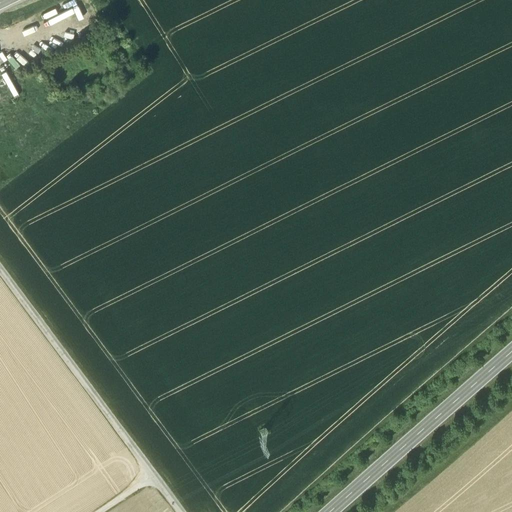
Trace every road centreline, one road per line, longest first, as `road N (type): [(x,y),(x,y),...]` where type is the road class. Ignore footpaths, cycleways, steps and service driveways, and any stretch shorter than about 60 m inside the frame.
road 1 (unclassified): [(182,511),(0,265)]
road 2 (secondary): [(337,511),(511,361)]
